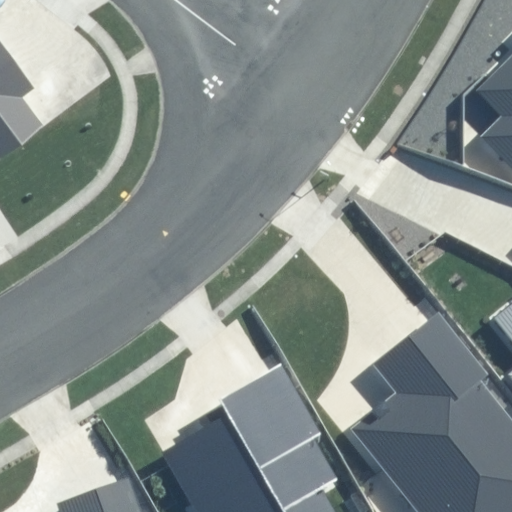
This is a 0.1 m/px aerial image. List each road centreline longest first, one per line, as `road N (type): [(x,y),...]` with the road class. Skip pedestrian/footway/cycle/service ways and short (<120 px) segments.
road 1 (residential): [(0,345),(170,243),(307,97)]
road 2 (residential): [(307,97),(175,0)]
